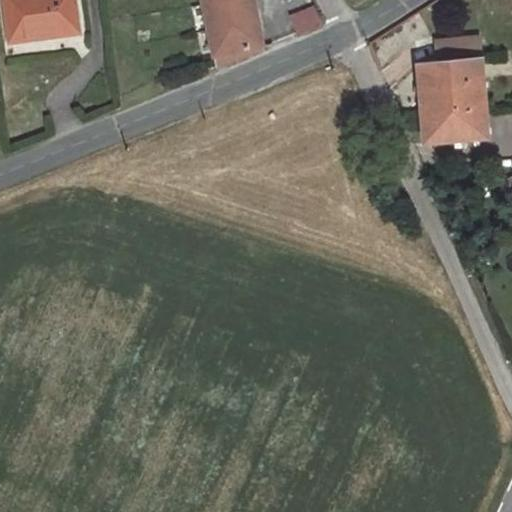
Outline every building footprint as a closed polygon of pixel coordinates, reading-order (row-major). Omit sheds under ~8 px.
[(77,21),(74,0),(4,0),(9,41),(44,36),(43,26),(77,21)] [(263,48),(252,0),(201,0),(216,67),(263,48)] [(444,0),(440,4),(449,18),(477,0),(444,0)] [(322,24),(315,8),(294,15),(300,33),(322,24)] [(79,31),(77,21),(43,26),(44,36),(79,31)] [(420,121),(481,116),(477,62),(474,40),(430,46),(433,69),(416,71),(420,121)] [(481,116),(420,121),(424,153),(485,145),(481,116)]
